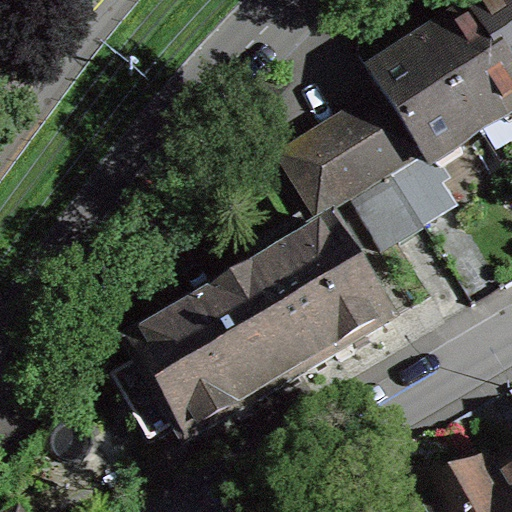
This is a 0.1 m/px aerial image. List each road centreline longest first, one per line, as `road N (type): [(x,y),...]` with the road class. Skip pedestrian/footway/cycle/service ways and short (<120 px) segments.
road 1 (secondary): [(0,353),(182,108),(288,0)]
road 2 (residential): [(511,331),(206,511)]
